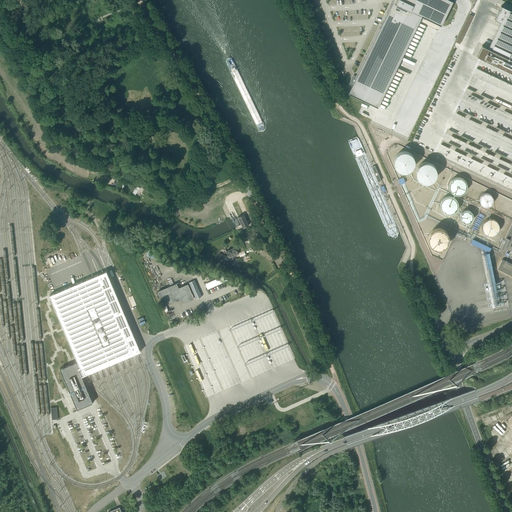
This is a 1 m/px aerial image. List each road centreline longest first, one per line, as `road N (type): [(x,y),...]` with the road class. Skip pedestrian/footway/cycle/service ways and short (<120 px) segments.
road 1 (track): [(438,324),(412,275),(412,243),(361,125),(338,105),(293,0)]
road 2 (secondary): [(298,465),(511,376)]
road 3 (unclassified): [(509,511),(455,367),(465,347),(511,325)]
road 4 (unclassified): [(375,511),(338,392)]
